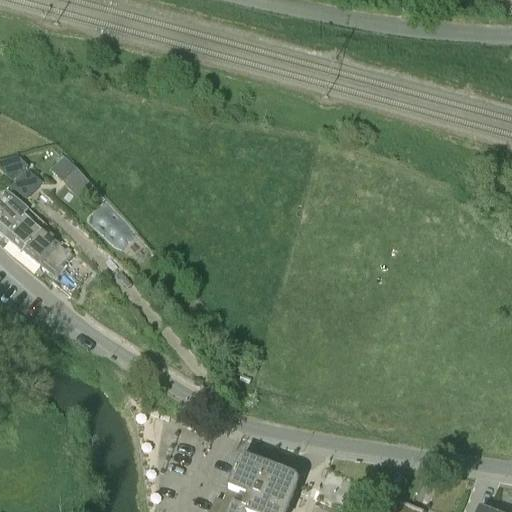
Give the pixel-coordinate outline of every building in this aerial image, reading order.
[(13,203),(44,197),(39,175),(26,178),(23,163),(6,166),(13,203)] [(84,181),(68,163),(54,176),(71,194),(84,181)] [(0,237),(5,242),(19,227),(15,223),(24,214),(0,191),(0,237)] [(19,227),(5,242),(22,257),(23,256),(40,271),(41,270),(55,281),(52,284),(70,299),(91,277),(24,214),(15,223),(19,227)] [(287,511),(296,490),(296,489),(296,488),(296,487),(296,486),(295,485),(295,484),(294,483),(292,482),(265,471),(265,466),(257,463),(254,467),(240,462),(222,508),(216,506),(213,511),(287,511)] [(418,511),(389,500),(384,511),(418,511)]
